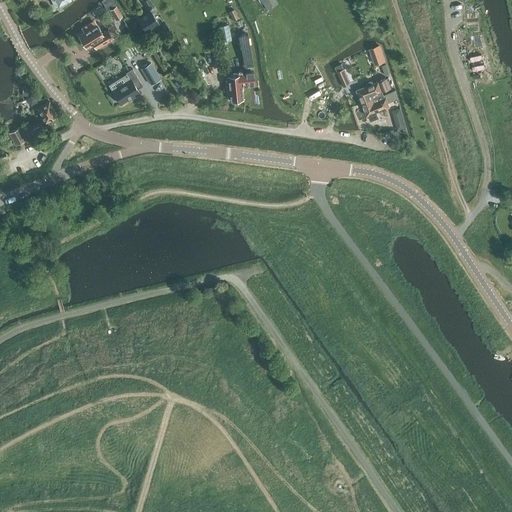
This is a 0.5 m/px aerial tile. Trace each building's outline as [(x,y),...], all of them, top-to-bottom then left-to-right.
[(112,0),(103,0),(102,1),(108,11),(110,10),(116,6),(112,0)] [(141,0),(143,1),(149,11),(139,18),(147,30),(159,22),(152,13),(157,10),(153,3),(150,0),(141,0)] [(261,0),(267,10),(278,3),(275,0),(261,0)] [(122,16),(116,6),(110,10),(116,20),(122,16)] [(97,24),(78,35),(86,48),(95,42),(99,47),(113,38),(108,29),(103,33),(97,24)] [(247,30),(239,32),(240,37),(245,69),(253,68),(248,36),(247,30)] [(380,45),(369,49),(375,65),(386,61),(380,45)] [(141,69),(151,86),(162,79),(152,63),(141,69)] [(112,90),(121,104),(128,99),(128,100),(140,93),(137,89),(143,85),(133,68),(126,72),(130,79),(112,90)] [(337,71),(344,86),(350,83),(344,68),(337,71)] [(246,73),(228,76),(230,100),(243,99),(241,86),(255,84),(253,71),(245,71),(246,73)] [(357,89),(362,102),(383,94),(382,90),(384,90),(391,87),(388,78),(357,89)] [(383,94),(362,102),(367,115),(368,115),(371,120),(379,117),(376,112),(390,106),(398,103),(394,92),(387,94),(388,96),(385,97),(383,94)] [(26,132),(29,138),(44,129),(42,125),(58,116),(49,100),(36,107),(43,121),(30,128),(31,129),(26,132)] [(400,108),(392,110),(398,130),(406,128),(406,127),(400,108)] [(9,133),(16,145),(26,139),(20,127),(9,133)]
